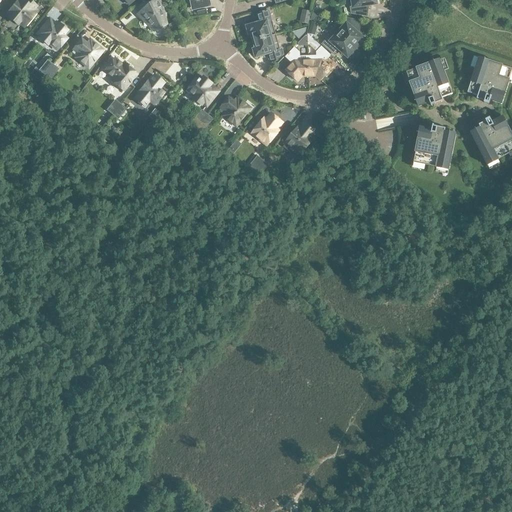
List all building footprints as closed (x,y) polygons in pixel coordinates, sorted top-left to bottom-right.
[(23,28),(35,14),(31,11),(35,7),(28,1),(25,4),(21,1),(20,2),(17,0),(6,14),(9,16),(7,18),(16,25),(18,23),(23,28)] [(188,0),(189,3),(194,2),(196,10),(205,8),(205,5),(210,4),(208,0),(188,0)] [(352,0),(354,8),(351,8),(352,14),(368,16),(369,10),(367,9),(368,6),(377,4),(376,0),(352,0)] [(138,15),(144,22),(146,20),(154,30),(164,26),(159,10),(161,8),(155,1),(138,15)] [(252,34),(254,41),(276,35),(269,11),(257,14),(259,23),(247,27),(249,34),(252,34)] [(347,20),(337,31),(357,49),(362,44),(361,43),(364,39),(358,33),(359,27),(360,27),(361,21),(347,18),(347,20)] [(66,32),(57,25),(55,28),(51,25),(52,24),(48,21),(37,35),(40,37),(38,39),(46,46),(50,42),(57,48),(64,40),(61,37),(66,32)] [(184,23),(176,25),(178,32),(181,31),(184,27),(184,23)] [(292,32),(299,39),(306,32),(307,28),(292,32)] [(352,55),(357,49),(337,31),(329,40),(327,38),(322,44),(334,55),(338,49),(348,57),(351,54),(352,55)] [(280,49),(276,35),(254,41),(256,49),(254,50),(253,53),(254,55),(256,57),(256,58),(268,54),(271,63),(278,61),(284,54),(282,48),(280,49)] [(298,46),(308,46),(308,36),(306,35),(298,43),(298,46)] [(85,46),(79,42),(72,51),(70,53),(75,57),(74,59),(87,69),(100,54),(93,49),(95,46),(89,41),(85,46)] [(317,56),(308,56),(309,76),(316,76),(321,81),(325,76),(327,78),(331,73),(330,72),(331,70),(324,63),(331,56),(322,47),(317,52),(317,56)] [(302,76),(309,76),(308,56),(300,56),(300,53),(294,48),(286,57),(293,64),(286,71),(288,73),(287,74),(291,79),(293,77),(297,81),(302,76)] [(511,72),(511,68),(479,58),(468,93),(479,96),(478,99),(485,101),(484,103),(489,104),(491,100),(502,104),(511,72)] [(111,81),(123,91),(135,76),(129,71),(131,69),(125,64),(123,66),(114,59),(106,69),(115,76),(111,81)] [(442,98),(453,94),(440,60),(407,72),(419,106),(430,102),(432,106),(433,106),(433,105),(443,101),(442,98)] [(39,70),(45,75),(53,65),(47,61),(39,70)] [(58,70),(53,65),(45,75),(50,79),(58,70)] [(135,99),(143,105),(147,99),(154,105),(164,93),(159,90),(164,84),(154,76),(149,82),(148,81),(139,92),(140,93),(135,99)] [(194,99),(202,105),(203,105),(206,107),(217,93),(214,90),(213,92),(209,89),(213,84),(204,77),(201,80),(200,79),(198,81),(196,80),(190,89),(197,95),(194,99)] [(222,108),(220,111),(225,115),(224,116),(237,126),(249,111),(242,106),(244,103),(238,98),(234,103),(228,99),(221,108),(222,108)] [(115,100),(106,110),(112,115),(114,112),(121,104),(115,100)] [(112,115),(118,120),(126,109),(121,104),(114,112),(112,115)] [(191,123),(197,128),(208,114),(202,110),(191,123)] [(197,128),(203,132),(214,119),(208,114),(197,128)] [(265,118),(252,133),(267,146),(280,131),(278,129),(283,123),(272,114),(267,120),(265,118)] [(471,133),(488,165),(511,152),(511,134),(503,117),(492,122),(490,118),(486,120),(487,122),(480,125),(481,128),(471,133)] [(284,147),(295,156),(297,158),(300,155),(301,156),(315,139),(312,136),(316,132),(305,123),(300,129),(298,127),(286,142),(287,143),(284,147)] [(414,163),(449,170),(456,134),(445,132),(446,129),(434,126),(421,124),(414,163)] [(250,166),(255,171),(263,161),(258,156),(250,166)] [(269,165),(263,161),(255,171),(260,175),(269,165)]
